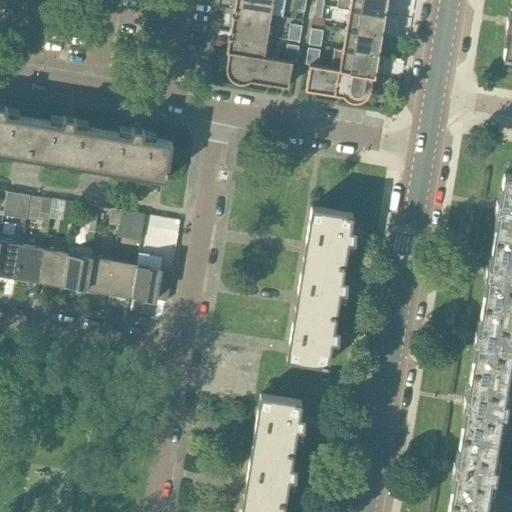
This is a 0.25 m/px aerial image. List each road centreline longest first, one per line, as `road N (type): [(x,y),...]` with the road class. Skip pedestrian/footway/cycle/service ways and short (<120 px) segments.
road 1 (tertiary): [(368,511),(426,145)]
road 2 (residential): [(180,351),(217,112)]
road 3 (residential): [(426,145),(217,112)]
road 4 (residential): [(180,351),(0,320)]
road 5 (residential): [(154,511),(180,351)]
road 6 (residential): [(158,102),(0,76)]
